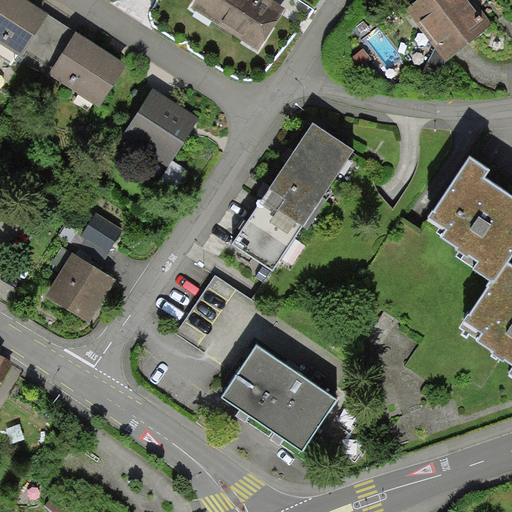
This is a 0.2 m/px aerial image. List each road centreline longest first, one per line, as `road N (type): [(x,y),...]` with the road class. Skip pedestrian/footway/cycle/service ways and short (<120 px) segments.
road 1 (residential): [(256,113),(84,383)]
road 2 (residential): [(288,68),(376,105),(511,105)]
road 3 (residential): [(256,113),(74,0)]
road 4 (residential): [(84,383),(205,462),(246,511)]
road 5 (tertiary): [(511,450),(337,511)]
